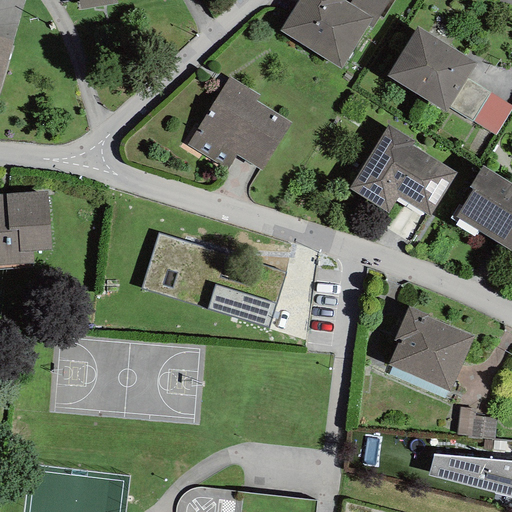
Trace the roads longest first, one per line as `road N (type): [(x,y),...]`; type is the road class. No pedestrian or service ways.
road 1 (residential): [(89,163),(343,247)]
road 2 (residential): [(343,247),(318,511)]
road 3 (residential): [(89,163),(212,24),(244,0)]
road 4 (residential): [(343,247),(511,311)]
